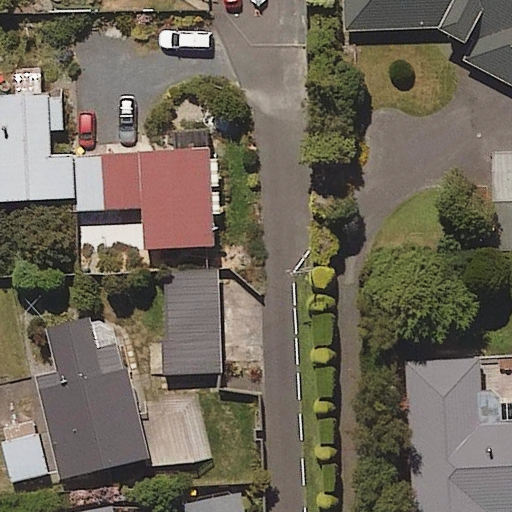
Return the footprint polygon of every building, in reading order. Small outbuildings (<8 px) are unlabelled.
[(275,0),(276,56),(301,55),(300,0),(275,0)] [(511,0),(344,0),(345,35),(448,33),(444,41),(476,59),(470,71),(511,94),(511,0)] [(213,165),(213,161),(68,162),(54,162),(54,139),(65,139),(65,103),(0,103),(0,210),(80,210),(80,215),(147,215),(147,257),(214,257),(213,222),(223,222),(223,165),(213,165)] [(511,252),(511,156),(496,157),(498,253),(511,252)] [(222,378),(220,284),(168,285),(170,348),(152,348),(153,379),(222,378)] [(133,407),(119,325),(51,336),(58,377),(42,379),(60,489),(211,463),(200,396),(133,407)] [(412,373),(418,511),(511,511),(511,354),(477,355),(477,369),(412,373)] [(49,480),(40,442),(4,451),(13,489),(49,480)] [(246,511),(245,501),(190,509),(190,511),(246,511)]
